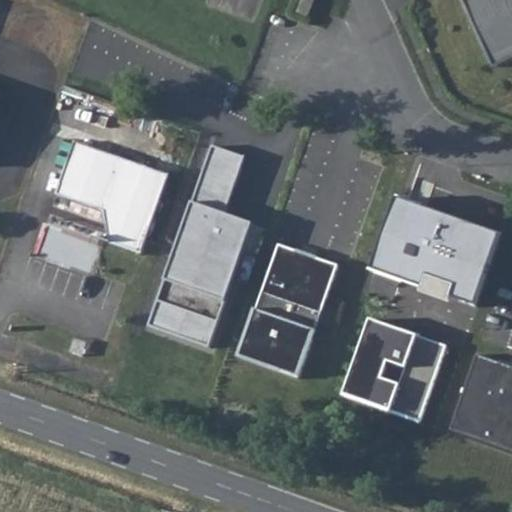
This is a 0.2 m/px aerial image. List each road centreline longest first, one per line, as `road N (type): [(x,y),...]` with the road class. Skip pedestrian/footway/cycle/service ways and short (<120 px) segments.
road 1 (secondary): [(0,407),(292,511)]
road 2 (residential): [(364,0),(420,119),(459,143),(511,158)]
